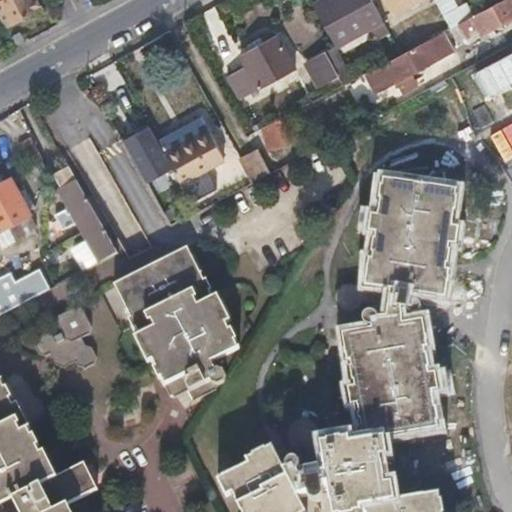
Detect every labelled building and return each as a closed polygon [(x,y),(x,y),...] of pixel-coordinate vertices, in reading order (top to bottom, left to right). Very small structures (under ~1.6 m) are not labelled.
[(42,9),(37,0),(0,0),(0,13),(7,28),(42,9)] [(332,0),(315,10),(319,17),(349,0),(332,0)] [(349,0),(319,17),(335,46),(384,18),(373,0),(349,0)] [(388,0),(394,10),(412,0),(388,0)] [(511,18),(511,0),(500,0),(499,1),(471,16),(481,35),(511,18)] [(454,49),(443,31),(403,52),(367,71),(378,90),(396,80),(400,88),(415,80),(411,72),(454,49)] [(295,68),(278,35),(240,56),(246,66),(227,76),(240,98),(295,68)] [(337,75),(343,84),(353,79),(335,46),(307,62),(319,85),(337,75)] [(201,116),(157,140),(166,155),(209,130),(201,116)] [(261,126),(270,159),(296,152),(287,119),(261,126)] [(166,155),(173,167),(181,181),(225,157),(209,130),(166,155)] [(44,160),(33,139),(19,146),(30,167),(44,160)] [(254,181),(271,171),(256,147),(240,156),(254,181)] [(273,158),(269,161),(273,167),(277,164),(273,158)] [(173,167),(147,182),(171,225),(188,216),(179,199),(188,194),(181,181),(173,167)] [(441,511),(439,497),(396,505),(392,488),(385,489),(381,464),(386,461),(383,442),(438,431),(432,394),(440,392),(438,375),(432,377),(423,325),(413,327),(411,318),(415,314),(417,309),(416,303),(413,299),(414,292),(446,295),(453,244),(457,243),(459,226),(452,225),(458,189),(383,178),(378,214),(370,213),(368,230),(372,230),(365,283),(362,283),(357,275),(350,270),(341,269),(335,269),(326,273),(320,280),(318,290),(319,301),(327,310),(334,313),(340,314),(350,313),(358,306),(362,299),(371,300),(371,309),(368,312),(366,316),(366,322),(369,327),(373,331),(378,331),(379,335),(349,341),(358,393),(355,394),(357,411),(363,410),(369,445),(357,448),(355,442),(336,446),(337,438),(336,432),(330,423),(325,419),(317,417),(310,417),(301,420),(294,427),(291,434),(291,444),(295,452),(301,458),(309,462),(318,462),(319,471),(311,473),(307,468),(305,467),(298,465),(293,467),(286,473),(273,448),(250,460),(251,465),(220,482),(228,497),(235,494),(244,511),(322,511),(328,503),(328,496),(331,496),(333,511),(360,511),(360,508),(364,508),(364,511),(441,511)] [(36,227),(11,181),(0,187),(0,233),(9,229),(15,239),(36,227)] [(118,254),(84,194),(70,202),(80,219),(73,224),(84,243),(71,250),(78,262),(91,256),(96,265),(118,254)] [(193,274),(197,273),(199,271),(186,246),(179,249),(193,274)] [(216,385),(223,381),(227,376),(217,356),(236,347),(232,341),(237,338),(230,327),(227,328),(224,323),(211,297),(208,291),(211,288),(204,276),(200,278),(197,273),(193,274),(179,249),(119,281),(131,305),(126,307),(130,315),(127,317),(133,329),(136,327),(140,333),(153,359),(156,365),(153,367),(157,376),(161,375),(165,384),(168,383),(176,398),(188,392),(193,400),(216,387),(216,385)] [(0,276),(0,315),(50,289),(43,275),(18,288),(9,272),(0,276)] [(126,308),(126,307),(131,305),(119,281),(113,284),(126,308)] [(211,297),(224,323),(230,320),(217,294),(211,297)] [(84,308),(76,305),(60,313),(57,323),(62,331),(54,335),(51,333),(47,331),(37,337),(36,343),(40,352),(48,354),(54,351),(59,360),(67,362),(74,357),(79,365),(88,368),(96,364),(99,356),(95,347),(89,345),(84,337),(89,332),(92,324),(84,308)] [(147,363),(153,359),(140,333),(134,337),(147,363)] [(64,511),(62,508),(69,504),(97,490),(85,464),(58,478),(52,481),(41,459),(37,452),(41,450),(36,440),(32,442),(28,435),(14,409),(11,402),(15,400),(10,389),(5,390),(1,382),(0,382),(0,511),(64,511)] [(21,406),(14,409),(28,435),(34,431),(21,406)] [(46,457),(41,459),(52,481),(58,478),(46,457)]
